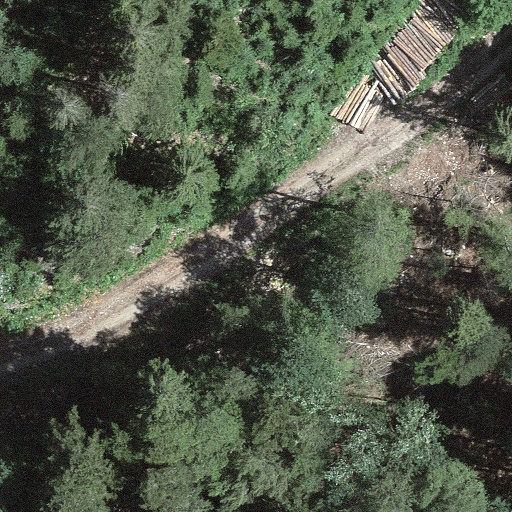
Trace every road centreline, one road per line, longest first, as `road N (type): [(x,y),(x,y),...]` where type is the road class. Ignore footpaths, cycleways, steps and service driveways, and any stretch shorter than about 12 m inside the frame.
road 1 (track): [(511,46),(180,278),(0,360)]
road 2 (track): [(330,176),(445,0)]
